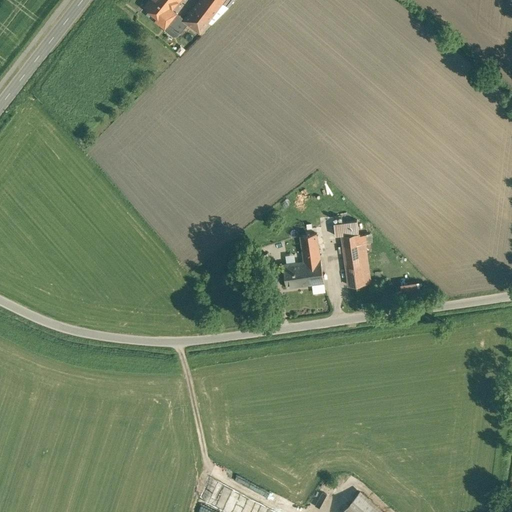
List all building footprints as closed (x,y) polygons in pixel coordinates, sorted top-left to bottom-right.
[(149,0),(145,5),(158,16),(156,18),(165,26),(176,12),(172,9),(179,0),(149,0)] [(200,0),(194,9),(212,23),(235,0),(200,0)] [(212,23),(194,9),(185,20),(188,23),(202,33),(212,23)] [(180,15),(172,25),(181,32),(188,23),(185,20),(180,15)] [(317,233),(300,235),(304,261),(306,261),(320,259),(317,233)] [(364,242),(343,245),(350,290),(370,287),(364,242)] [(266,253),(255,254),(257,269),(268,267),(266,253)] [(320,259),(306,261),(309,284),(324,282),(321,258),(320,259)] [(304,261),(283,264),(286,287),(309,284),(306,261),(304,261)] [(418,281),(399,282),(400,295),(419,294),(418,281)] [(382,511),(360,491),(341,511),(382,511)]
